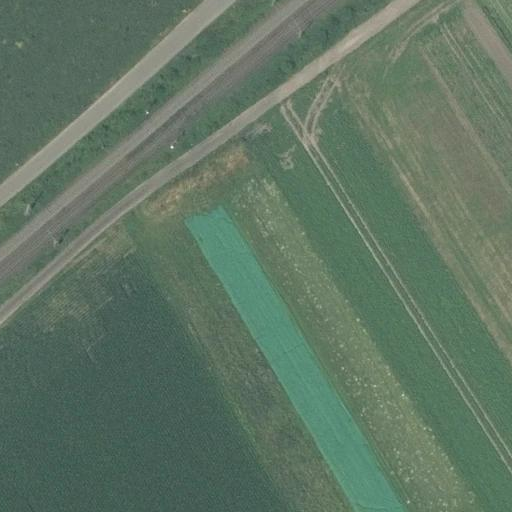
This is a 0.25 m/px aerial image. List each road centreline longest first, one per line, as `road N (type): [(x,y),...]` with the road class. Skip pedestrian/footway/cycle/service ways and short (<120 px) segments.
road 1 (track): [(404,0),(107,219),(0,313)]
road 2 (unclassified): [(0,196),(226,0)]
